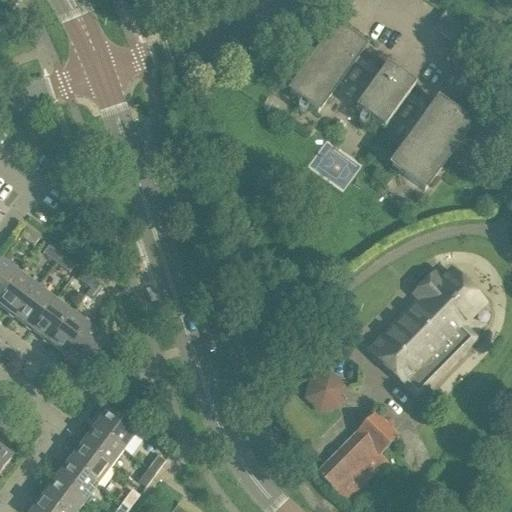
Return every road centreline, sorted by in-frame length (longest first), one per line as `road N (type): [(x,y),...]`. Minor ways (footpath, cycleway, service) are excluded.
road 1 (tertiary): [(281,511),(227,442),(97,72)]
road 2 (residential): [(97,72),(309,0)]
road 3 (residential): [(9,511),(65,423),(0,374)]
